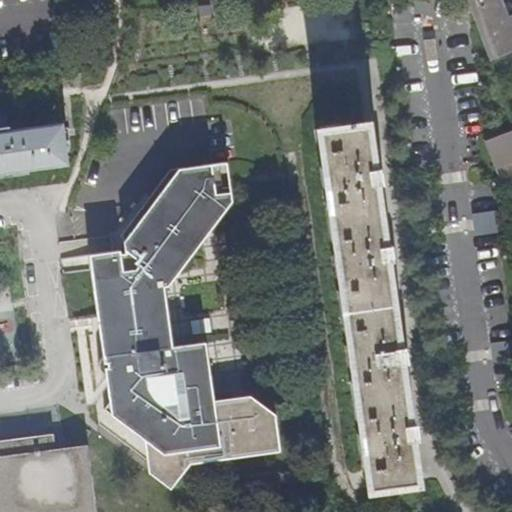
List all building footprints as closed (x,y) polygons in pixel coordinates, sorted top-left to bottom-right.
[(501,0),(470,0),(493,63),(511,54),(511,19),(510,21),(501,0)] [(0,171),(66,163),(60,124),(9,131),(8,120),(0,121),(0,171)] [(320,130),(368,485),(417,480),(410,436),(414,435),(414,433),(413,433),(410,421),(408,422),(400,359),(404,359),(402,343),(397,344),(386,258),(390,258),(388,243),(383,244),(375,184),(380,183),(377,166),(372,167),(368,134),(365,123),(320,130)] [(490,154),(511,146),(511,145),(511,130),(485,141),(490,154)] [(134,432),(146,442),(164,455),(188,466),(189,466),(215,462),(279,453),(279,448),(276,417),(270,413),(251,397),(215,402),(207,343),(173,347),(166,286),(171,285),(233,202),(231,186),(227,163),(180,171),(160,196),(125,241),(127,254),(121,255),(120,251),(90,256),(98,314),(109,312),(122,404),(112,416),(134,432)] [(494,209),(472,214),(477,235),(498,230),(494,209)] [(98,314),(112,416),(122,404),(109,312),(98,314)] [(0,511),(97,511),(89,448),(65,451),(62,435),(0,442),(0,511)] [(164,455),(146,442),(150,473),(171,489),(189,466),(188,466),(164,455)]
